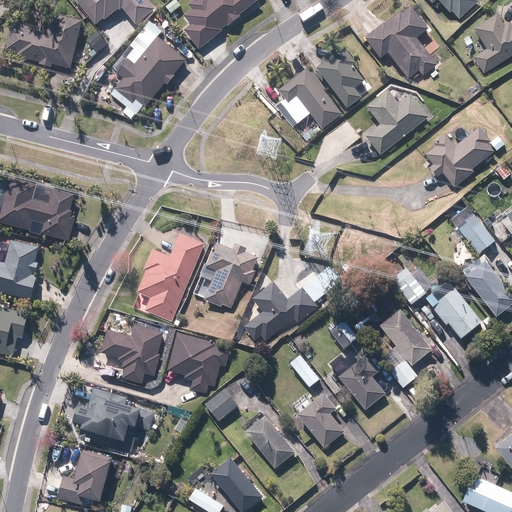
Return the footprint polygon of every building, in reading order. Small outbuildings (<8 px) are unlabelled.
[(154,11),(145,0),(75,0),(96,26),(104,20),(105,21),(122,8),(135,25),(154,11)] [(181,7),(175,0),(174,0),(165,8),(172,16),(181,7)] [(185,32),(199,50),(222,32),(221,31),(227,26),(228,28),(240,18),(239,16),(258,1),(257,0),(196,0),(188,7),(192,12),(184,18),(191,27),(185,32)] [(427,0),(432,5),(437,0),(450,14),(452,12),(459,20),(478,2),(476,0),(427,0)] [(383,25),(365,40),(381,60),(388,54),(409,80),(419,72),(423,77),(437,66),(416,40),(427,31),(410,9),(402,16),(400,14),(384,26),(383,25)] [(474,59),(484,75),(511,57),(511,29),(509,25),(504,28),(497,16),(475,30),(487,51),(474,59)] [(12,28),(6,51),(18,54),(17,58),(52,67),(52,65),(70,70),(82,24),(53,17),(48,37),(12,28)] [(108,44),(97,33),(86,42),(97,54),(108,44)] [(136,101),(146,108),(165,84),(166,85),(185,61),(158,39),(135,67),(129,62),(118,75),(124,80),(116,90),(133,104),(136,101)] [(325,65),(317,71),(347,109),(361,98),(354,90),(364,83),(353,69),(355,67),(343,51),(336,56),(334,54),(323,62),(325,65)] [(310,76),(306,72),(279,93),(288,105),(297,98),(323,130),(341,116),(322,91),(325,89),(313,73),(310,76)] [(366,138),(381,156),(428,118),(411,97),(399,107),(387,92),(367,109),(381,127),(366,138)] [(442,174),(454,189),(474,173),(472,170),(494,153),(487,145),(490,143),(479,129),(455,148),(445,136),(434,145),(436,148),(426,156),(433,166),(430,169),(437,178),(442,174)] [(489,175),(495,181),(500,177),(503,180),(509,175),(501,165),(489,175)] [(9,179),(0,212),(0,223),(30,232),(33,221),(44,224),(41,235),(68,242),(75,218),(71,217),(72,213),(70,212),(74,197),(53,191),(49,205),(32,201),(36,187),(9,179)] [(473,217),(457,229),(478,255),(494,243),(473,217)] [(146,311),(173,322),(204,246),(180,235),(170,258),(153,251),(145,271),(147,271),(138,294),(151,299),(146,311)] [(0,263),(0,293),(30,301),(37,277),(32,276),(39,249),(11,242),(5,264),(0,263)] [(222,305),(232,309),(243,283),(250,286),(255,274),(252,272),(258,258),(245,253),(246,251),(235,246),(233,251),(216,244),(206,269),(216,273),(205,300),(221,307),(222,305)] [(511,299),(483,263),(464,278),(496,317),(511,304),(511,299)] [(427,293),(410,273),(395,285),(412,305),(427,293)] [(261,336),(266,342),(294,320),(298,324),(318,309),(303,290),(288,302),(274,284),(253,300),(263,313),(245,328),(255,341),(261,336)] [(481,323),(454,291),(433,309),(447,326),(448,325),(461,340),(481,323)] [(0,353),(13,356),(17,338),(22,339),(28,315),(0,308),(0,353)] [(400,312),(380,327),(412,366),(431,351),(400,312)] [(343,321),(330,333),(344,349),(358,338),(343,321)] [(108,332),(102,354),(119,359),(118,361),(124,363),(122,369),(126,370),(123,378),(142,383),(145,373),(155,376),(160,356),(157,355),(163,334),(134,326),(131,338),(108,332)] [(178,334),(167,372),(186,377),(185,378),(194,381),(192,389),(206,393),(208,385),(214,387),(220,366),(224,367),(229,352),(215,348),(216,345),(178,334)] [(300,354),(289,363),(309,388),(320,379),(300,354)] [(365,358),(339,379),(365,410),(384,394),(371,378),(378,374),(365,358)] [(418,376),(405,361),(391,372),(404,388),(418,376)] [(84,427),(80,439),(131,454),(139,428),(149,431),(154,414),(140,410),(140,411),(125,407),(128,399),(95,390),(88,411),(78,408),(74,424),(84,427)] [(207,407),(219,422),(237,407),(225,392),(207,407)] [(323,397),(298,417),(325,449),(344,433),(330,415),(335,411),(323,397)] [(265,418),(246,433),(275,470),(294,454),(265,418)] [(511,434),(494,449),(511,470),(511,434)] [(65,477),(59,499),(82,506),(84,499),(100,503),(113,459),(83,451),(75,480),(65,477)] [(230,461),(211,476),(241,511),(243,511),(261,498),(230,461)] [(511,494),(474,477),(462,502),(484,511),(509,511),(511,507),(511,494)] [(195,491),(189,501),(208,511),(219,511),(223,507),(195,491)]
